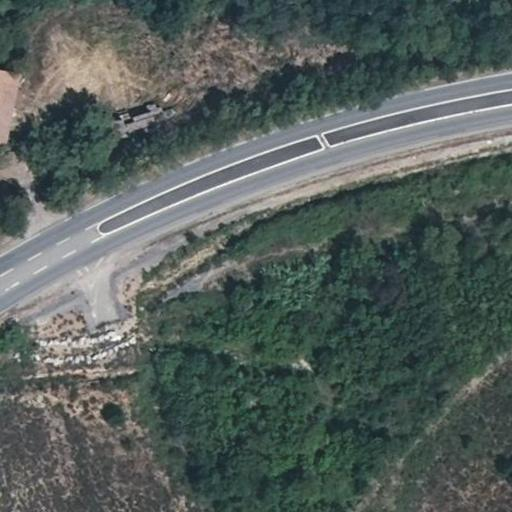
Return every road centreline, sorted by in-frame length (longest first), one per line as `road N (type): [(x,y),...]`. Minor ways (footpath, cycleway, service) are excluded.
road 1 (tertiary): [(0,304),(168,216),(426,131),(511,114)]
road 2 (tertiary): [(511,81),(286,133),(167,179),(0,262)]
